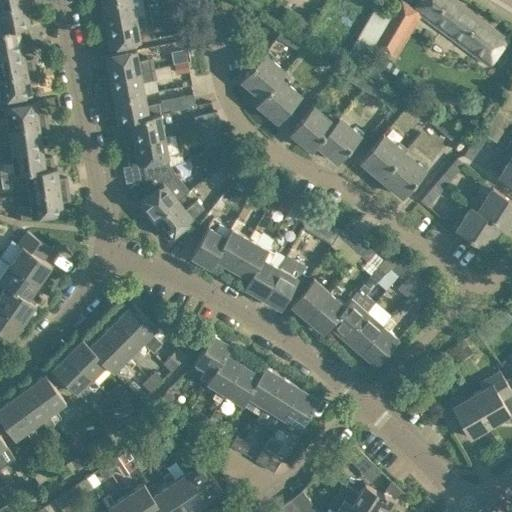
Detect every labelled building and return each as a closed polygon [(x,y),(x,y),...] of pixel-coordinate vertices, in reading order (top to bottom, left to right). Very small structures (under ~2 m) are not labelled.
[(0,29),(29,23),(27,13),(36,11),(33,0),(32,0),(0,6),(0,29)] [(103,13),(105,23),(150,15),(146,0),(107,0),(92,3),(95,14),(103,13)] [(180,0),(171,0),(173,9),(173,11),(182,9),(181,2),(180,0)] [(417,0),(412,7),(419,12),(419,13),(487,64),(494,55),(506,39),(455,0),(417,0)] [(391,16),(370,51),(384,59),(389,51),(412,13),(399,3),(395,10),(391,16)] [(287,6),(278,20),(303,35),(311,20),(287,6)] [(174,12),(172,12),(175,24),(185,22),(183,10),(174,12)] [(152,26),(150,15),(105,23),(107,34),(99,35),(101,48),(140,40),(138,28),(152,26)] [(0,51),(22,48),(20,37),(29,36),(27,24),(0,29),(0,51)] [(276,36),(301,50),(306,42),(281,27),(276,36)] [(330,56),(306,42),(301,50),(319,61),(325,65),(330,56)] [(107,65),(109,76),(154,67),(152,56),(137,59),(135,47),(96,55),(99,67),(107,65)] [(22,48),(0,51),(0,74),(35,68),(33,57),(24,58),(22,48)] [(186,48),(172,51),(174,63),(187,60),(188,60),(186,48)] [(241,78),(261,96),(262,96),(279,76),(280,76),(285,70),(263,52),(241,78)] [(187,60),(174,63),(176,72),(189,70),(187,60)] [(319,61),(311,72),(321,78),(329,68),(325,65),(319,61)] [(393,94),(357,73),(356,73),(345,66),(340,74),(388,103),(393,94)] [(156,78),(154,67),(109,76),(111,86),(103,88),(105,99),(144,92),(141,81),(156,78)] [(37,80),(35,68),(0,74),(0,98),(31,92),(29,82),(37,80)] [(300,94),(280,76),(279,76),(262,96),(261,96),(256,102),(278,120),(300,94)] [(118,120),(121,120),(162,111),(160,101),(146,103),(144,92),(105,99),(107,111),(116,109),(118,120)] [(176,95),(179,108),(195,104),(194,95),(193,92),(176,95)] [(409,102),(430,120),(436,113),(415,94),(409,102)] [(0,128),(8,128),(47,122),(46,110),(37,112),(35,101),(0,105),(0,128)] [(312,149),(317,143),(316,143),(334,122),(333,122),(312,104),(290,131),(312,149)] [(478,130),(486,135),(501,111),(493,106),(478,130)] [(132,129),(134,140),(178,131),(174,109),(121,120),(123,131),(132,129)] [(197,114),(200,128),(202,127),(220,123),(220,124),(221,123),(218,109),(197,114)] [(458,131),(436,113),(430,120),(451,138),(458,131)] [(316,143),(317,143),(338,161),(360,134),(338,116),(333,122),(334,122),(316,143)] [(0,140),(0,151),(42,146),(40,135),(49,134),(47,122),(8,128),(10,139),(0,140)] [(471,158),(486,135),(478,130),(463,154),(471,158)] [(138,162),(141,178),(170,165),(168,157),(182,154),(178,131),(134,140),(136,150),(127,152),(129,164),(138,162)] [(360,159),(381,177),(404,151),(383,133),(360,159)] [(42,146),(0,151),(0,162),(13,161),(14,172),(53,167),(52,155),(43,156),(42,146)] [(404,151),(381,177),(403,195),(425,169),(404,151)] [(511,153),(498,176),(511,184),(511,153)] [(457,157),(439,178),(445,184),(464,162),(457,157)] [(236,173),(226,161),(215,171),(225,183),(236,173)] [(139,215),(147,224),(178,199),(189,190),(174,172),(170,165),(141,178),(152,190),(139,201),(146,209),(139,215)] [(27,181),(29,193),(68,187),(66,176),(58,177),(56,166),(53,167),(11,172),(13,183),(27,181)] [(244,188),(250,192),(256,183),(238,172),(226,191),(238,198),(244,188)] [(427,205),(445,184),(439,178),(420,199),(427,205)] [(265,191),(272,195),(278,185),(271,181),(266,189),(256,183),(250,192),(244,203),(255,209),(265,191)] [(277,205),(287,211),(292,201),(296,195),(278,185),(272,195),(280,199),(277,205)] [(511,198),(492,186),(477,209),(499,224),(506,229),(511,219),(511,198)] [(70,199),(68,187),(29,193),(30,204),(16,206),(18,217),(62,211),(61,200),(70,199)] [(178,199),(147,224),(155,233),(161,228),(168,236),(203,207),(196,199),(185,208),(178,199)] [(287,211),(304,221),(310,211),(303,206),(292,201),(287,211)] [(485,247),(499,224),(477,209),(471,205),(455,229),(485,247)] [(335,238),(334,240),(342,229),(310,211),(304,221),(335,238)] [(210,266),(215,257),(225,235),(215,229),(220,220),(213,216),(190,255),(210,266)] [(225,235),(215,257),(232,267),(249,237),(237,230),(242,222),(235,217),(225,235)] [(353,263),(361,255),(360,254),(368,246),(345,226),(342,229),(334,240),(331,245),(353,263)] [(21,245),(10,261),(39,282),(51,264),(42,258),(51,246),(27,229),(18,242),(21,245)] [(249,237),(232,267),(248,277),(249,277),(267,247),(256,241),(261,232),(254,229),(250,237),(249,237)] [(360,254),(361,255),(367,260),(374,251),(368,246),(360,254)] [(249,277),(248,277),(243,285),(262,296),(279,266),(270,260),(275,252),(267,247),(249,277)] [(406,265),(390,252),(377,267),(385,273),(390,268),(398,274),(406,265)] [(279,266),(262,296),(280,307),(305,264),(286,253),(279,266)] [(0,280),(5,285),(6,284),(27,298),(27,297),(39,282),(10,261),(9,263),(0,256),(0,280)] [(398,274),(413,288),(421,279),(406,265),(398,274)] [(290,303),(307,317),(330,291),(313,276),(290,303)] [(430,287),(421,279),(413,288),(423,296),(429,301),(437,293),(430,287)] [(0,304),(23,321),(35,303),(27,297),(27,298),(6,284),(5,285),(0,292),(0,304)] [(330,291),(307,317),(323,331),(329,323),(328,323),(345,304),(344,303),(336,296),(342,289),(335,284),(330,291)] [(329,323),(325,328),(340,340),(344,336),(367,309),(373,302),(365,294),(369,290),(362,284),(329,323)] [(367,309),(344,336),(359,349),(382,323),(389,315),(391,313),(375,300),(367,309)] [(117,316),(149,348),(164,333),(132,301),(117,316)] [(11,338),(23,321),(0,304),(0,332),(1,331),(11,338)] [(511,317),(502,306),(476,330),(485,343),(511,317)] [(382,323),(359,349),(375,364),(398,337),(388,328),(395,321),(389,315),(382,323)] [(103,330),(128,355),(137,346),(144,353),(149,348),(117,316),(103,330)] [(103,330),(89,344),(107,362),(114,369),(122,360),(129,367),(135,362),(128,355),(103,330)] [(199,377),(206,381),(211,372),(212,373),(225,351),(226,352),(231,343),(212,332),(194,361),(205,368),(199,377)] [(89,344),(82,337),(67,352),(92,377),(107,362),(89,344)] [(464,338),(447,349),(456,363),(473,352),(464,338)] [(211,372),(206,381),(218,388),(213,396),(219,400),(224,392),(243,362),(226,352),(225,351),(212,373),(211,372)] [(99,384),(92,377),(67,352),(51,367),(76,392),(86,382),(93,389),(99,384)] [(171,370),(178,364),(169,355),(162,362),(171,370)] [(243,362),(224,392),(243,403),(248,395),(247,394),(260,373),(259,372),(243,362)] [(247,394),(248,395),(258,401),(253,409),(259,413),(264,405),(265,405),(283,375),(264,364),(259,372),(260,373),(247,394)] [(471,393),(489,425),(510,413),(502,399),(511,393),(511,391),(499,369),(478,382),(481,387),(471,393)] [(142,382),(151,391),(163,378),(154,370),(142,382)] [(28,384),(54,421),(60,416),(54,408),(65,400),(45,372),(28,384)] [(283,375),(265,405),(282,415),(300,386),(283,375)] [(160,400),(168,405),(180,384),(174,381),(165,390),(160,400)] [(121,403),(119,405),(128,414),(134,407),(127,400),(132,396),(118,382),(110,391),(121,403)] [(11,397),(32,425),(41,418),(47,428),(55,422),(54,421),(28,384),(11,397)] [(300,386),(282,415),(283,416),(279,423),(296,434),(318,397),(300,386)] [(469,437),(489,425),(471,393),(461,399),(458,394),(454,396),(437,406),(451,429),(461,423),(469,437)] [(31,425),(32,425),(11,397),(0,404),(0,417),(14,437),(25,430),(31,438),(37,433),(31,425)] [(113,429),(128,414),(119,405),(104,420),(113,429)] [(185,416),(203,427),(209,417),(191,406),(185,416)] [(175,417),(157,428),(164,438),(181,427),(175,417)] [(209,417),(203,427),(210,431),(216,421),(209,417)] [(220,438),(237,448),(244,438),(226,428),(220,438)] [(255,459),(273,470),(282,457),(275,452),(279,446),(277,438),(270,434),(264,445),(263,445),(255,459)] [(68,440),(79,454),(86,449),(75,435),(68,440)] [(140,440),(146,450),(153,446),(147,436),(140,440)] [(244,438),(237,448),(245,453),(251,443),(244,438)] [(369,477),(379,467),(350,439),(340,449),(369,477)] [(71,460),(79,454),(68,440),(61,446),(71,460)] [(140,440),(124,452),(130,461),(146,450),(140,440)] [(106,463),(113,473),(119,469),(123,475),(134,468),(129,461),(130,461),(124,452),(106,463)] [(39,481),(62,466),(52,453),(44,458),(48,464),(34,473),(39,481)] [(185,471),(204,501),(222,489),(203,460),(191,467),(186,459),(180,464),(185,471)] [(104,478),(113,473),(106,463),(98,469),(104,478)] [(167,482),(187,511),(204,501),(185,471),(174,479),(169,471),(163,475),(163,476),(167,482)] [(87,476),(71,486),(78,496),(94,486),(87,476)] [(6,483),(15,498),(22,493),(13,479),(6,483)] [(391,479),(383,490),(394,498),(400,489),(401,488),(391,479)] [(125,493),(137,511),(160,511),(161,511),(162,511),(146,487),(147,487),(143,481),(133,488),(130,483),(123,488),(126,493),(125,493)] [(370,511),(385,511),(394,498),(383,490),(382,492),(364,481),(358,491),(343,481),(337,491),(343,497),(351,502),(362,510),(363,508),(370,511)] [(154,482),(146,487),(162,511),(187,511),(167,482),(158,489),(154,482)] [(0,490),(8,502),(15,498),(6,483),(0,487),(0,490)] [(61,507),(78,496),(71,486),(54,497),(61,507)] [(301,511),(319,511),(301,489),(291,497),(301,511)] [(370,511),(363,508),(362,510),(351,502),(343,497),(337,491),(328,504),(335,509),(333,511),(370,511)] [(102,498),(111,511),(137,511),(125,493),(114,501),(109,493),(102,498)] [(301,511),(291,497),(279,507),(283,511),(301,511)]
